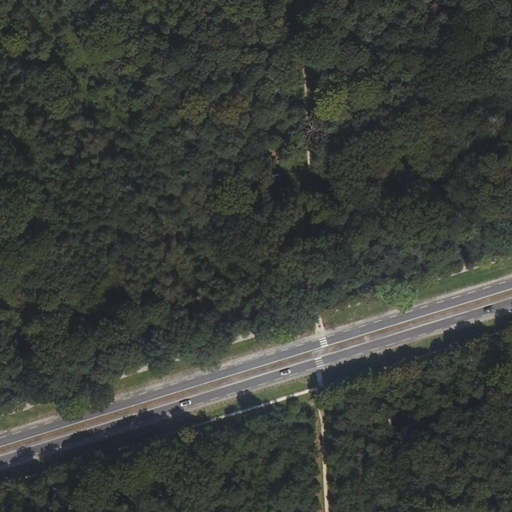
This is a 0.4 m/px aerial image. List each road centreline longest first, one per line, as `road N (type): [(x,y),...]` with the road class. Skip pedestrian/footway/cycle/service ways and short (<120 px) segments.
road 1 (secondary): [(0,461),(511,302)]
road 2 (secondary): [(511,284),(0,443)]
road 3 (track): [(303,0),(316,314)]
